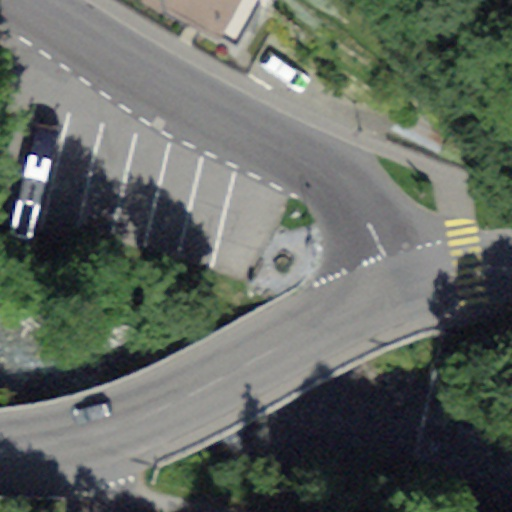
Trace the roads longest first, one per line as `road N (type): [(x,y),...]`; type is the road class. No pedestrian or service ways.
road 1 (residential): [(415,286),(350,188),(27,0)]
road 2 (tertiary): [(415,286),(117,428),(54,448),(0,452)]
